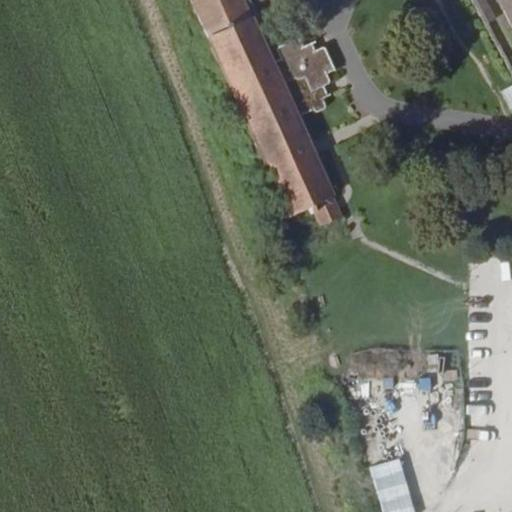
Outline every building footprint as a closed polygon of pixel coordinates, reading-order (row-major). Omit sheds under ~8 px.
[(229,0),(193,0),(178,6),(203,52),(246,31),(229,0)] [(511,0),(496,0),(511,29),(511,0)] [(319,213),(323,224),(346,214),(298,128),(310,121),(319,123),(326,119),(327,118),(328,115),(320,99),(328,95),(329,93),(330,90),(330,89),(328,83),(337,78),(326,57),(325,56),(323,55),(322,55),(315,59),(311,53),(302,57),(298,47),(274,59),(280,70),(269,76),(246,31),(203,52),(293,224),(319,213)] [(511,149),(511,139),(505,127),(491,134),(499,151),(507,148),(508,151),(511,149)] [(494,193),(484,198),(488,207),(498,202),(494,193)]
